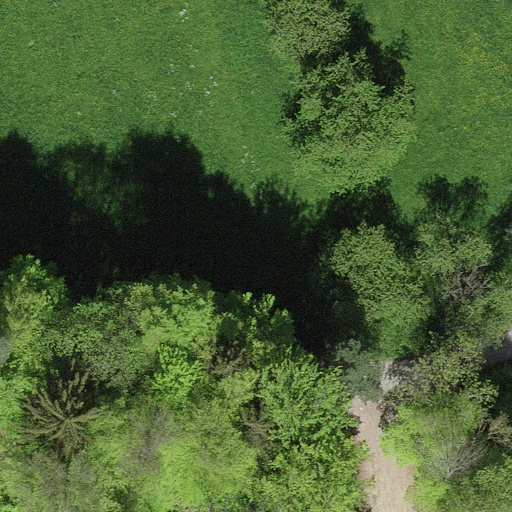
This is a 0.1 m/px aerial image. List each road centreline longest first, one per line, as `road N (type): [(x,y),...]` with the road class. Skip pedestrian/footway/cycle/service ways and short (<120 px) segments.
road 1 (unclassified): [(0,324),(348,360),(445,358),(511,342)]
road 2 (track): [(348,360),(389,511)]
